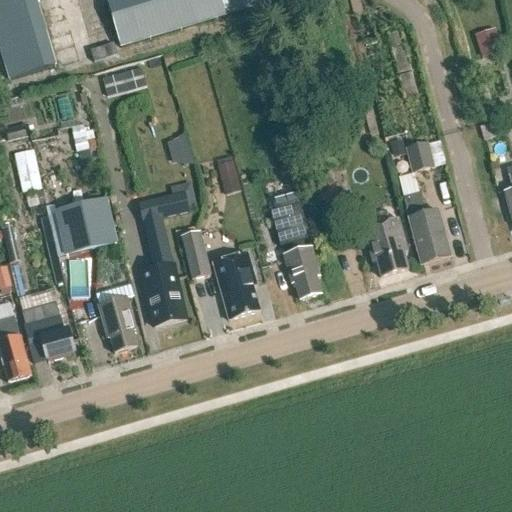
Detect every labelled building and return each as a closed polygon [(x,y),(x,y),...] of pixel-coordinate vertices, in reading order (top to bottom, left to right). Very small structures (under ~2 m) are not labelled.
[(0,0),(0,49),(10,83),(56,70),(35,0),(0,0)] [(110,0),(107,1),(120,49),(216,21),(287,0),(110,0)] [(475,38),(482,60),(502,53),(495,31),(475,38)] [(147,90),(141,71),(102,82),(108,101),(147,90)] [(28,128),(13,131),(16,143),(31,140),(28,128)] [(81,165),(90,163),(87,152),(89,152),(85,135),(84,128),(81,129),(72,131),(76,155),(79,154),(81,165)] [(392,157),(405,154),(402,143),(390,146),(392,157)] [(427,144),(404,150),(411,176),(433,171),(427,144)] [(34,154),(14,158),(23,197),(42,193),(34,154)] [(217,167),(215,167),(220,184),(236,179),(232,164),(230,164),(229,159),(216,162),(217,167)] [(317,214),(339,208),(334,187),(312,192),(317,214)] [(185,323),(162,222),(188,216),(184,196),(138,206),(154,274),(141,277),(153,330),(185,323)] [(295,254),(305,252),(303,243),(309,242),(299,207),(296,196),(273,203),(276,214),(271,216),(281,250),(293,246),(295,254)] [(425,217),(419,196),(403,200),(407,216),(406,217),(421,269),(451,261),(438,214),(425,217)] [(66,259),(117,247),(106,203),(56,215),(66,259)] [(381,281),(408,273),(404,257),(407,256),(398,222),(363,231),(373,266),(377,265),(381,281)] [(12,230),(2,232),(10,267),(20,264),(12,230)] [(181,239),(191,283),(211,278),(201,235),(181,239)] [(299,304),(321,298),(317,281),(320,280),(310,246),(306,247),(308,253),(284,259),(292,288),(295,287),(299,304)] [(213,267),(229,323),(260,314),(253,289),(257,288),(248,257),(213,267)] [(6,270),(0,271),(0,293),(12,290),(6,270)] [(135,331),(126,303),(99,310),(108,341),(111,340),(115,356),(137,350),(132,334),(134,331),(135,331)] [(68,333),(64,334),(61,320),(42,325),(25,329),(30,347),(42,344),(48,364),(75,357),(68,333)] [(20,341),(15,325),(0,328),(0,332),(4,346),(0,346),(0,358),(8,386),(31,380),(20,341)]
